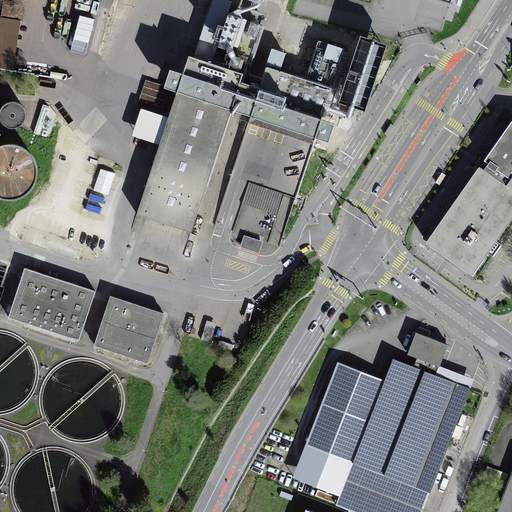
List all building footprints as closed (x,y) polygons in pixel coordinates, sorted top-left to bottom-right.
[(0,69),(25,74),(37,0),(8,0),(0,55),(0,69)] [(230,111),(239,85),(263,11),(228,0),(215,0),(196,60),(188,57),(136,214),(190,232),(230,111)] [(260,92),(239,85),(230,111),(251,118),(232,176),(296,197),(343,52),(318,44),(305,82),(267,70),(260,92)] [(18,126),(21,124),(24,121),(25,117),(26,114),(24,110),(22,107),(19,104),(16,103),(12,103),(8,105),(5,107),(3,110),(2,114),(2,118),(4,122),(7,125),(11,126),(14,127),(18,126)] [(392,125),(384,135),(387,138),(395,128),(392,125)] [(511,128),(430,244),(475,273),(511,223),(511,128)] [(13,199),(22,196),(29,191),(34,183),(36,174),(35,165),(31,156),(24,150),(16,146),(7,145),(0,147),(0,197),(4,199),(13,199)] [(448,173),(443,171),(437,181),(442,184),(448,173)] [(259,241),(247,238),(245,246),(256,249),(259,241)] [(10,269),(0,266),(0,307),(6,289),(3,288),(10,269)] [(95,293),(26,270),(10,318),(79,341),(95,293)] [(170,317),(113,299),(97,346),(154,365),(170,317)] [(416,333),(407,355),(417,359),(414,367),(393,359),(385,380),(337,362),(292,478),(339,496),(335,506),(351,511),(422,511),(474,380),(440,366),(448,345),(416,333)]
